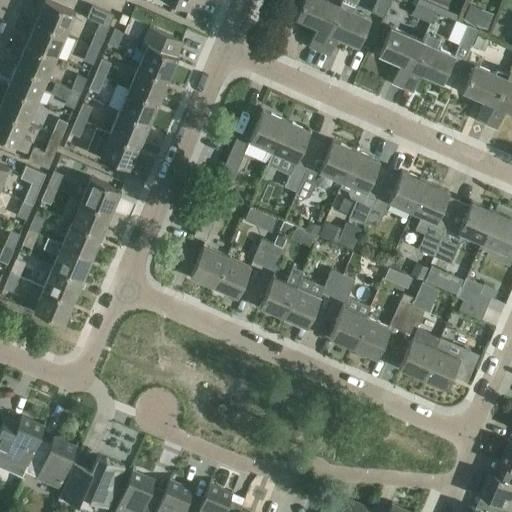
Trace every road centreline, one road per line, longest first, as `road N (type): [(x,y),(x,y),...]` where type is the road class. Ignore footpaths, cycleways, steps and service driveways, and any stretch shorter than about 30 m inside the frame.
road 1 (residential): [(155,412),(168,435),(238,470),(435,487),(462,479),(471,431)]
road 2 (residential): [(471,431),(123,292)]
road 3 (residential): [(511,174),(222,47)]
road 4 (residential): [(123,292),(222,47)]
road 5 (residential): [(0,356),(57,380),(78,379),(123,292)]
